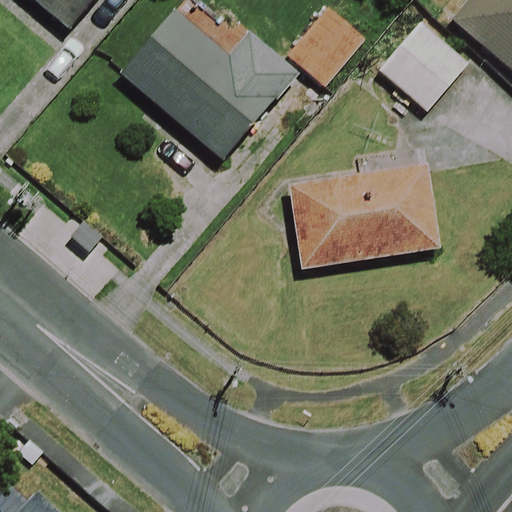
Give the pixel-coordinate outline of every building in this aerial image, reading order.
[(18,0),(64,36),(93,0),(18,0)] [(511,0),(471,0),(448,27),(511,82),(511,0)] [(357,49),(317,16),(280,61),(320,94),(357,49)] [(222,68),(171,23),(117,84),(215,169),(289,85),(243,44),(222,68)] [(460,74),(412,31),(373,77),(421,119),(460,74)] [(432,257),(419,175),(282,196),(295,278),(432,257)]
